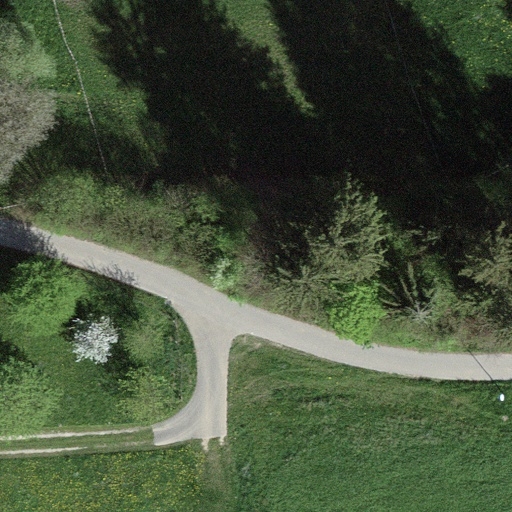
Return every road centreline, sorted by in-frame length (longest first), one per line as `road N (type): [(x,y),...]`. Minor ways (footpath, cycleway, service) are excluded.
road 1 (residential): [(511,364),(452,369),(347,351),(0,229)]
road 2 (track): [(155,435),(0,448)]
